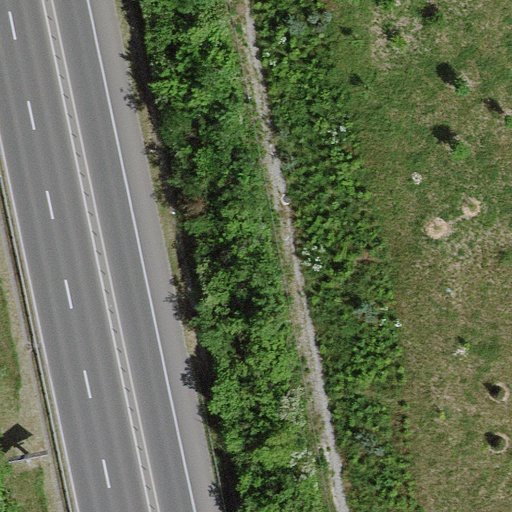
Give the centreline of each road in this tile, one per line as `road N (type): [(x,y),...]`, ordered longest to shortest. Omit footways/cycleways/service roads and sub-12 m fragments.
road 1 (motorway): [(8,0),(116,511)]
road 2 (motorway): [(182,511),(75,0)]
road 3 (motorway): [(274,0),(368,511)]
